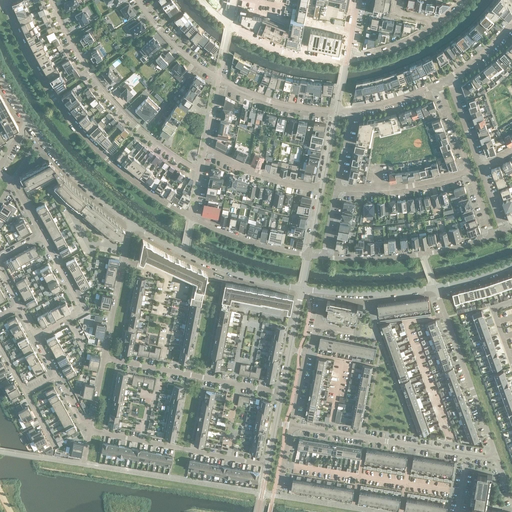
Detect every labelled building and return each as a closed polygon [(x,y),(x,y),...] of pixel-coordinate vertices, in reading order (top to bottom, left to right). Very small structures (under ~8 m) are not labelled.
[(26,5),(30,4),(29,1),(26,0),(18,0),(15,2),(11,3),(13,7),(14,7),(14,9),(23,6),(26,5)] [(69,0),(63,3),(65,6),(64,6),(66,10),(78,4),(76,0),(69,0)] [(166,10),(175,4),(171,0),(168,0),(162,5),(166,10)] [(316,0),(315,4),(313,18),(319,20),(322,6),(325,6),(326,0),(329,0),(340,2),(339,9),(347,11),(349,4),(349,0),(316,0)] [(384,10),(390,11),(392,1),(391,0),(374,0),(373,8),(384,10)] [(418,0),(416,0),(415,10),(421,11),(423,1),(418,0)] [(503,0),(497,0),(491,7),(500,14),(507,5),(503,0)] [(435,3),(427,2),(425,11),(433,12),(435,3)] [(435,13),(439,14),(449,5),(450,4),(443,3),(440,4),(437,4),(435,13)] [(120,5),(116,8),(119,13),(122,11),(127,19),(136,13),(134,9),(132,10),(129,4),(122,8),(120,5)] [(178,9),(175,4),(166,10),(169,15),(178,9)] [(14,9),(18,18),(26,15),(23,6),(14,9)] [(240,8),(239,18),(240,20),(242,21),(245,23),(247,24),(248,25),(249,25),(250,26),(252,27),(253,28),(254,29),(256,29),(257,30),(262,18),(261,17),(253,16),(253,14),(246,13),(247,10),(240,8)] [(491,8),(486,14),(494,21),(499,15),(491,8)] [(84,14),(82,11),(75,15),(75,16),(75,15),(81,25),(81,26),(82,25),(88,21),(86,17),(88,16),(86,13),(84,14)] [(18,18),(19,20),(20,23),(20,24),(21,24),(33,19),(31,13),(18,18)] [(179,23),(181,24),(180,25),(181,25),(187,19),(183,14),(173,20),(177,24),(179,23)] [(486,14),(480,20),(487,26),(488,27),(494,21),(486,14)] [(285,25),(268,18),(267,19),(263,17),(263,18),(262,18),(257,30),(258,31),(261,32),(263,32),(265,33),(267,34),(269,35),(271,36),(274,37),(276,38),(278,39),(279,40),(279,39),(286,42),(289,29),(286,28),(287,27),(285,26),(285,25)] [(372,17),(370,28),(377,29),(379,19),(372,17)] [(179,26),(184,32),(192,24),(187,19),(181,25),(179,26)] [(299,46),(304,21),(294,19),(291,19),(289,29),(286,42),(293,44),(292,44),(299,46)] [(394,22),(381,19),(380,26),(386,27),(385,28),(392,29),(394,22)] [(487,26),(480,20),(475,25),(481,32),(487,26)] [(32,28),(29,21),(21,25),(23,31),(32,28)] [(135,21),(130,24),(131,27),(129,29),(130,31),(129,31),(131,35),(132,34),(134,36),(145,28),(145,27),(144,24),(143,25),(143,24),(142,24),(140,22),(137,23),(135,21)] [(394,33),(400,34),(402,23),(396,22),(394,33)] [(190,37),(197,29),(192,24),(184,32),(190,37)] [(415,26),(404,24),(402,31),(408,32),(408,30),(411,31),(411,29),(415,30),(415,26)] [(475,25),(469,30),(476,39),(482,33),(481,32),(475,25)] [(93,30),(92,27),(83,32),(85,35),(84,35),(82,36),(83,37),(79,39),(83,46),(88,43),(89,43),(92,41),(96,39),(95,39),(90,32),(93,30)] [(35,33),(33,28),(24,32),(26,38),(35,33)] [(195,42),(202,33),(197,29),(190,37),(195,42)] [(311,29),(307,46),(339,52),(343,35),(311,29)] [(476,39),(469,30),(463,36),(470,44),(476,39)] [(57,38),(53,32),(46,35),(49,42),(52,41),(57,38)] [(36,33),(35,33),(26,38),(29,43),(39,39),(36,33)] [(208,38),(202,33),(195,42),(201,46),(208,38)] [(379,33),(377,40),(385,41),(386,34),(379,33)] [(368,37),(367,45),(371,46),(372,45),(374,45),(376,35),(370,34),(369,38),(368,37)] [(469,44),(463,36),(462,36),(457,40),(463,49),(464,49),(465,47),(466,47),(467,46),(468,46),(467,46),(469,44),(470,44),(469,44)] [(43,45),(40,38),(39,38),(39,39),(29,43),(33,51),(42,46),(43,46),(43,45)] [(153,38),(146,44),(145,43),(142,46),(142,47),(142,48),(139,51),(144,56),(141,58),(145,63),(153,56),(150,54),(160,45),(153,38)] [(209,38),(203,45),(208,49),(213,42),(209,38)] [(458,53),(460,52),(460,51),(462,50),(463,49),(457,40),(456,41),(454,43),(451,44),(450,45),(457,54),(458,53)] [(218,45),(214,43),(209,50),(211,52),(211,53),(217,58),(219,46),(218,46),(218,45)] [(101,47),(100,44),(92,49),(93,51),(91,53),(92,55),(90,57),(93,61),(95,59),(96,61),(102,58),(102,57),(103,56),(101,52),(99,48),(101,47)] [(42,46),(33,51),(36,56),(45,51),(43,46),(42,46)] [(456,54),(449,46),(444,50),(450,59),(450,58),(452,57),(453,57),(453,56),(456,54)] [(449,59),(443,50),(437,54),(441,65),(449,59)] [(36,56),(39,62),(48,57),(49,56),(46,51),(45,51),(36,56)] [(160,55),(150,64),(153,68),(159,63),(163,67),(167,63),(168,63),(174,58),(169,52),(163,58),(160,55)] [(504,52),(500,56),(506,63),(511,59),(504,52)] [(240,66),(238,70),(240,71),(245,62),(233,55),(231,67),(235,69),(238,65),(240,66)] [(497,59),(498,60),(497,60),(496,59),(496,60),(504,69),(508,65),(500,56),(500,57),(500,58),(499,57),(497,59)] [(48,57),(39,62),(42,68),(51,63),(52,62),(48,57)] [(431,57),(423,62),(428,72),(428,71),(435,68),(432,57),(431,57)] [(67,60),(61,63),(65,69),(71,64),(68,59),(67,60)] [(498,70),(502,67),(496,60),(492,63),(498,70)] [(176,73),(174,75),(180,82),(183,77),(181,74),(186,69),(183,65),(182,66),(178,62),(172,68),(176,73)] [(251,65),(245,62),(240,71),(241,72),(242,70),(247,73),(246,75),(247,75),(247,74),(251,65)] [(423,62),(416,65),(421,75),(428,72),(423,62)] [(51,63),(42,68),(45,73),(54,68),(51,63)] [(498,70),(492,63),(488,67),(494,74),(498,71),(498,70)] [(65,69),(68,74),(71,72),(75,69),(71,64),(65,69)] [(258,68),(251,65),(247,74),(249,75),(254,78),(258,68)] [(421,75),(416,65),(410,68),(414,78),(421,75)] [(49,79),(59,72),(56,67),(54,68),(45,73),(49,79)] [(488,67),(483,70),(489,78),(494,74),(488,67)] [(109,68),(108,68),(102,73),(102,74),(105,77),(104,77),(105,78),(105,77),(106,79),(106,80),(107,79),(109,83),(110,83),(114,80),(116,83),(122,79),(117,73),(115,75),(109,68)] [(261,81),(265,71),(258,68),(254,78),(261,81)] [(414,78),(410,68),(403,70),(407,81),(414,78)] [(75,69),(71,72),(76,79),(79,76),(75,69)] [(407,81),(403,70),(396,73),(400,83),(407,81)] [(483,70),(479,73),(485,81),(490,78),(489,78),(483,70)] [(272,73),(265,71),(261,81),(268,84),(272,73)] [(62,78),(59,72),(49,79),(52,84),(62,78)] [(276,86),(279,75),(272,73),(268,84),(276,86)] [(393,86),(394,89),(397,89),(396,85),(400,83),(396,73),(390,75),(393,86)] [(485,81),(479,73),(475,77),(480,84),(485,81)] [(192,82),(201,88),(205,81),(196,75),(195,75),(194,77),(195,77),(192,82)] [(276,86),(283,88),(282,88),(283,88),(286,77),(285,77),(279,75),(276,86)] [(393,86),(390,75),(383,77),(386,88),(393,86)] [(62,78),(52,84),(57,92),(66,86),(63,82),(66,80),(64,77),(62,78)] [(293,79),(286,77),(283,88),(291,90),(293,79)] [(376,79),(379,89),(386,88),(383,77),(376,79)] [(481,85),(480,84),(475,77),(470,80),(476,88),(477,89),(481,86),(481,85)] [(300,81),(293,79),(291,90),(298,91),(300,81)] [(369,80),(371,91),(379,89),(376,79),(369,80)] [(362,82),(364,92),(371,91),(369,80),(362,82)] [(470,80),(466,83),(471,91),(476,88),(470,80)] [(307,82),(300,81),(298,91),(306,93),(307,82)] [(201,88),(192,82),(189,87),(190,87),(198,92),(201,88)] [(314,94),(315,83),(307,82),(306,93),(314,94)] [(356,83),(354,94),(364,92),(362,82),(356,83)] [(321,94),(322,83),(315,83),(314,94),(321,94)] [(462,85),(461,86),(465,95),(466,94),(467,94),(470,92),(471,91),(466,83),(465,83),(462,85)] [(130,88),(126,84),(120,88),(123,91),(120,94),(121,94),(119,95),(122,98),(123,97),(124,99),(126,100),(128,101),(131,98),(129,97),(132,94),(128,90),(130,88)] [(323,94),(332,95),(334,84),(324,84),(323,94)] [(198,92),(190,87),(187,92),(195,97),(198,92)] [(72,89),(61,97),(66,104),(66,103),(77,95),(72,89)] [(87,95),(86,96),(90,101),(92,99),(95,97),(91,92),(87,95)] [(192,101),(195,97),(187,92),(184,96),(192,101)] [(13,130),(18,128),(0,94),(0,139),(1,142),(6,139),(5,138),(10,135),(9,134),(14,131),(13,130)] [(66,104),(66,103),(66,104),(70,109),(82,99),(79,94),(77,95),(66,104)] [(183,95),(180,100),(181,101),(188,106),(192,101),(184,96),(183,95)] [(90,101),(89,102),(93,106),(92,106),(92,107),(98,102),(98,101),(98,102),(95,97),(92,99),(90,101)] [(235,102),(225,97),(223,107),(233,109),(235,102)] [(467,101),(469,107),(477,104),(475,98),(467,101)] [(135,110),(147,121),(157,110),(145,99),(135,110)] [(70,109),(74,114),(83,106),(79,101),(70,109)] [(181,101),(178,105),(185,110),(188,106),(181,101)] [(433,101),(427,103),(431,112),(436,109),(433,101)] [(99,102),(95,105),(100,110),(103,107),(99,102)] [(427,103),(422,106),(425,114),(431,112),(427,103)] [(477,104),(469,107),(471,112),(480,109),(478,103),(477,104)] [(178,105),(176,104),(173,108),(182,114),(185,110),(178,105)] [(248,107),(243,105),(241,117),(248,119),(249,110),(247,109),(248,107)] [(83,106),(74,114),(78,119),(87,111),(83,106)] [(422,106),(416,108),(419,116),(425,114),(422,106)] [(182,114),(173,108),(170,113),(179,119),(182,114)] [(254,110),(250,108),(248,120),(251,121),(252,121),(254,121),(257,111),(254,110)] [(416,108),(410,110),(413,118),(419,116),(416,108)] [(230,110),(223,109),(222,113),(222,114),(222,115),(221,119),(228,120),(230,110)] [(480,109),(471,112),(472,117),(481,114),(480,109)] [(410,110),(405,112),(407,120),(408,120),(413,118),(410,110)] [(263,113),(258,111),(255,123),(261,124),(263,113)] [(405,112),(399,114),(401,122),(408,120),(407,120),(405,112)] [(78,119),(83,125),(90,119),(85,113),(78,119)] [(108,113),(105,116),(110,122),(113,118),(108,113)] [(170,113),(167,117),(176,123),(179,119),(170,113)] [(481,114),(472,117),(474,122),(484,119),(482,113),(481,114)] [(276,117),(267,114),(266,117),(265,117),(264,120),(265,121),(265,122),(274,124),(276,117)] [(360,122),(355,143),(369,146),(369,145),(369,146),(370,146),(371,146),(371,145),(370,145),(370,144),(371,144),(374,129),(380,128),(381,135),(399,130),(400,130),(401,130),(401,129),(400,128),(397,114),(390,116),(384,118),(378,119),(374,120),(360,122)] [(97,123),(92,117),(90,119),(83,125),(88,131),(97,123)] [(176,123),(167,117),(164,122),(173,128),(176,123)] [(280,130),(279,135),(282,136),(286,119),(278,117),(276,129),(280,130)] [(440,119),(432,122),(434,128),(434,127),(442,125),(440,119)] [(484,119),(474,122),(476,127),(485,124),(486,124),(484,119)] [(97,123),(88,131),(94,137),(106,125),(101,120),(97,123)] [(298,121),(290,120),(289,128),(286,127),(284,134),(290,135),(291,132),(295,133),(298,121)] [(305,122),(298,121),(296,133),(301,133),(301,134),(302,137),(304,137),(307,124),(305,123),(305,122)] [(161,126),(163,127),(170,132),(173,128),(164,122),(161,126)] [(221,122),(218,133),(227,134),(229,123),(221,122)] [(485,124),(476,127),(478,132),(487,129),(485,124)] [(436,133),(444,130),(442,125),(434,127),(434,128),(434,129),(436,132),(435,132),(436,132),(436,133)] [(157,132),(159,133),(166,138),(170,132),(163,127),(159,133),(158,131),(157,132)] [(94,137),(98,142),(105,135),(107,133),(103,129),(94,137)] [(112,142),(105,148),(110,153),(119,143),(116,140),(121,135),(124,138),(128,133),(124,129),(112,142)] [(478,132),(480,137),(489,134),(487,129),(478,132)] [(436,133),(435,133),(437,139),(438,139),(446,136),(444,130),(436,133)] [(324,136),(315,134),(312,134),(311,140),(322,142),(324,136)] [(480,137),(481,142),(491,139),(489,134),(480,137)] [(112,142),(105,135),(98,142),(105,148),(112,142)] [(438,139),(440,144),(448,141),(446,136),(438,139)] [(491,139),(481,142),(483,147),(493,144),(491,139)] [(226,148),(229,143),(232,144),(232,141),(227,140),(226,140),(226,142),(225,144),(217,140),(215,147),(225,153),(227,149),(226,148)] [(311,140),(309,146),(321,149),(322,142),(311,140)] [(440,144),(442,150),(450,147),(448,141),(440,144)] [(365,147),(355,145),(354,152),(363,153),(364,154),(365,147)] [(450,147),(442,150),(444,156),(452,153),(452,152),(450,147)] [(233,157),(244,161),(247,154),(248,154),(248,153),(247,153),(237,148),(236,149),(237,149),(233,156),(233,157)] [(124,149),(116,158),(121,162),(127,155),(128,153),(124,149)] [(321,151),(311,149),(310,155),(320,157),(321,151)] [(452,153),(444,156),(446,161),(454,158),(452,153)] [(264,157),(255,154),(251,164),(260,168),(264,157)] [(127,155),(121,162),(126,166),(132,159),(127,155)] [(159,159),(156,156),(151,162),(155,165),(157,163),(159,159)] [(126,166),(129,169),(136,160),(133,157),(132,159),(126,166)] [(129,169),(132,172),(139,162),(136,160),(129,169)] [(48,161),(19,177),(26,189),(55,173),(59,181),(52,188),(63,200),(112,241),(114,239),(122,241),(124,230),(75,188),(48,161)] [(288,166),(282,165),(282,162),(278,161),(278,163),(277,167),(281,168),(280,174),(286,176),(287,170),(288,166)] [(511,173),(511,164),(510,161),(502,165),(507,175),(511,173)] [(142,165),(139,162),(132,172),(135,174),(142,165)] [(306,162),(305,169),(317,172),(318,164),(306,162)] [(298,168),(292,167),(292,165),(288,164),(288,166),(287,170),(291,170),(290,177),(296,178),(298,168)] [(146,167),(142,165),(135,174),(138,177),(146,167)] [(431,165),(425,166),(425,168),(427,177),(433,175),(431,167),(431,165)] [(431,167),(433,175),(439,174),(437,166),(431,167)] [(143,180),(150,172),(151,171),(146,167),(138,177),(143,180)] [(221,170),(215,167),(215,169),(211,168),(210,174),(220,176),(221,170)] [(491,170),(494,178),(503,175),(500,167),(491,170)] [(304,171),(303,179),(315,181),(316,174),(304,171)] [(150,172),(143,180),(149,184),(155,176),(150,172)] [(179,172),(175,179),(180,182),(184,175),(179,172)] [(160,179),(155,175),(149,184),(154,188),(160,179)] [(230,176),(228,186),(235,188),(237,177),(233,175),(233,176),(230,176)] [(221,180),(210,177),(208,185),(220,187),(221,180)] [(242,178),(238,177),(236,189),(236,187),(247,189),(247,191),(248,191),(249,182),(242,179),(242,178)] [(498,189),(506,186),(503,177),(495,180),(498,189)] [(165,182),(160,179),(154,188),(159,191),(165,182)] [(171,185),(166,181),(165,182),(159,191),(165,195),(170,186),(171,185)] [(256,184),(252,183),(252,185),(250,184),(248,195),(254,196),(254,195),(256,185),(256,184)] [(207,191),(217,193),(218,187),(208,185),(207,191)] [(264,187),(257,185),(255,195),(259,196),(259,197),(262,198),(262,197),(262,196),(264,187)] [(170,186),(165,195),(170,198),(176,190),(170,186)] [(464,186),(454,190),(456,195),(466,192),(464,186)] [(271,190),(271,189),(266,188),(264,198),(265,198),(265,200),(269,201),(270,199),(271,200),(273,190),(271,190)] [(170,198),(176,202),(181,193),(176,190),(170,198)] [(186,193),(182,191),(181,193),(176,202),(181,205),(184,201),(183,200),(184,198),(183,198),(186,193)] [(284,193),(276,191),(273,202),(280,204),(279,209),(282,210),(283,204),(282,204),(284,193)] [(206,198),(217,200),(218,197),(215,197),(216,193),(207,192),(206,198)] [(449,204),(446,192),(439,194),(442,205),(449,204)] [(190,196),(186,193),(183,198),(184,198),(183,200),(184,201),(181,205),(187,208),(190,196)] [(440,205),(438,194),(432,195),(434,207),(436,206),(436,208),(439,208),(439,206),(440,205)] [(311,199),(302,197),(301,203),(310,205),(311,199)] [(416,198),(417,209),(424,208),(422,197),(416,198)] [(469,201),(468,198),(458,201),(460,207),(470,204),(470,203),(470,204),(469,202),(469,201)] [(503,202),(506,211),(511,208),(511,201),(511,199),(503,202)] [(405,200),(397,201),(398,210),(406,209),(405,200)] [(355,204),(344,202),(343,207),(344,207),(343,210),(345,210),(345,213),(351,214),(352,211),(353,212),(355,204)] [(385,208),(384,202),(377,202),(377,204),(376,204),(377,208),(378,208),(378,214),(384,213),(385,215),(388,215),(388,208),(385,208)] [(366,215),(366,218),(372,218),(372,215),(374,214),(373,204),(372,204),(372,203),(366,203),(366,204),(364,204),(365,215),(366,215)] [(3,204),(0,208),(0,209),(8,214),(11,216),(16,208),(8,204),(7,206),(3,204)] [(38,212),(38,213),(47,208),(45,204),(36,208),(37,210),(36,210),(37,212),(38,212)] [(310,206),(298,204),(297,210),(309,213),(310,206)] [(470,204),(460,207),(462,213),(472,209),(471,206),(470,206),(470,204)] [(209,216),(209,215),(211,216),(215,217),(216,213),(216,214),(216,213),(216,211),(217,211),(216,211),(217,207),(217,208),(217,207),(213,207),(213,206),(210,206),(206,205),(205,208),(205,209),(205,211),(204,211),(205,211),(204,214),(204,215),(209,215),(209,216)] [(47,208),(38,213),(41,217),(50,213),(47,208)] [(0,209),(0,216),(5,219),(8,214),(0,209)] [(306,227),(308,216),(303,215),(304,212),(297,211),(296,215),(299,215),(299,218),(297,218),(297,222),(298,222),(298,225),(306,227)] [(472,211),(463,214),(465,220),(474,216),(474,217),(475,216),(473,211),(472,211)] [(50,213),(41,217),(44,223),(53,218),(50,213)] [(226,226),(228,215),(222,214),(220,223),(220,224),(226,226)] [(342,214),(340,221),(351,223),(351,226),(354,226),(355,223),(351,222),(353,216),(342,214)] [(229,227),(235,229),(237,217),(231,216),(229,227)] [(53,218),(44,223),(46,227),(55,222),(53,218)] [(475,218),(464,222),(466,227),(477,223),(475,218)] [(248,221),(241,219),(239,226),(237,226),(237,229),(239,229),(238,231),(239,231),(239,230),(241,231),(241,232),(245,233),(248,221)] [(24,220),(13,226),(16,231),(27,225),(24,220)] [(55,222),(46,227),(49,232),(58,227),(55,222)] [(252,235),(256,225),(250,223),(247,234),(252,235)] [(351,226),(340,223),(339,229),(350,232),(351,226)] [(452,242),(460,239),(459,235),(457,228),(456,224),(452,225),(453,229),(449,230),(452,242)] [(27,225),(16,231),(18,236),(16,237),(18,240),(23,238),(21,235),(30,231),(27,225)] [(256,225),(252,235),(258,237),(261,227),(256,225)] [(478,225),(467,229),(469,236),(480,232),(478,225)] [(306,228),(295,226),(293,233),(304,235),(306,228)] [(58,227),(49,232),(51,236),(60,232),(58,227)] [(427,232),(430,246),(437,245),(436,241),(439,240),(437,227),(433,227),(434,231),(427,232)] [(267,234),(266,239),(275,241),(277,229),(271,228),(269,235),(267,234)] [(283,230),(277,229),(275,241),(284,243),(285,238),(282,237),(283,230)] [(339,230),(337,236),(347,238),(349,232),(339,230)] [(60,232),(51,236),(54,242),(63,237),(60,232)] [(409,249),(406,232),(403,232),(403,238),(400,238),(402,250),(409,249)] [(439,233),(442,244),(449,242),(447,232),(439,233)] [(365,234),(361,234),(361,240),(358,240),(358,243),(356,243),(356,247),(355,247),(355,252),(360,252),(360,251),(361,251),(361,252),(363,252),(363,247),(364,247),(364,241),(365,241),(365,239),(365,234)] [(418,234),(411,235),(413,249),(420,248),(418,234)] [(428,247),(426,235),(419,236),(421,248),(428,247)] [(63,237),(54,242),(57,246),(65,241),(63,237)] [(292,245),(302,247),(303,240),(294,238),(292,245)] [(335,247),(338,247),(339,249),(339,251),(348,252),(348,246),(343,246),(342,244),(342,240),(337,239),(335,247)] [(370,239),(365,239),(365,241),(365,245),(368,245),(368,252),(374,252),(374,242),(374,241),(370,241),(370,239)] [(189,302),(191,303),(200,304),(206,272),(202,270),(201,269),(198,269),(191,265),(189,264),(187,263),(180,260),(178,259),(176,258),(172,257),(168,255),(167,253),(164,253),(152,246),(150,244),(148,243),(146,242),(142,240),(138,260),(142,262),(144,259),(194,282),(189,302)] [(65,241),(57,246),(59,251),(68,246),(65,241)] [(34,246),(29,249),(35,260),(40,257),(34,246)] [(68,246),(59,251),(60,252),(59,253),(60,254),(61,254),(62,256),(70,251),(68,246)] [(29,249),(24,251),(30,262),(31,262),(29,260),(33,258),(35,260),(29,249)] [(24,251),(20,254),(26,265),(30,262),(24,251)] [(20,254),(15,256),(20,265),(24,263),(25,265),(26,265),(20,254)] [(20,265),(15,256),(11,259),(15,267),(20,265)] [(74,258),(66,263),(67,264),(66,265),(67,266),(68,266),(68,268),(77,263),(74,258)] [(8,260),(6,261),(11,270),(15,267),(11,259),(9,259),(7,260),(8,260)] [(71,272),(79,267),(77,263),(68,268),(71,272)] [(48,265),(40,270),(42,275),(51,270),(50,268),(51,268),(50,266),(49,267),(48,265)] [(73,276),(82,272),(79,267),(71,272),(73,276)] [(53,274),(51,270),(42,275),(45,279),(53,274)] [(76,281),(84,276),(82,272),(73,276),(76,281)] [(53,274),(45,279),(47,284),(56,279),(53,274)] [(78,286),(87,281),(84,276),(76,281),(78,286)] [(26,277),(15,283),(18,289),(29,283),(26,277)] [(503,289),(508,287),(505,278),(499,280),(503,289)] [(47,284),(50,288),(58,283),(56,279),(47,284)] [(105,279),(104,285),(113,287),(115,281),(105,279)] [(498,291),(503,289),(499,280),(494,281),(498,291)] [(78,286),(81,291),(90,286),(87,281),(78,286)] [(492,292),(498,291),(494,281),(489,283),(492,292)] [(18,289),(21,293),(29,288),(27,284),(29,283),(18,289)] [(58,283),(50,288),(53,294),(61,289),(58,283)] [(221,308),(229,310),(232,298),(263,304),(263,303),(288,308),(287,312),(291,312),(294,296),(289,295),(287,295),(285,295),(277,293),(275,292),(273,292),(265,291),(263,290),(261,290),(253,288),(251,287),(249,287),(234,285),(232,284),(230,284),(226,283),(221,308)] [(492,292),(489,283),(484,285),(487,294),(492,292)] [(23,298),(32,293),(29,288),(21,293),(23,298)] [(26,302),(34,298),(32,293),(23,298),(26,302)] [(100,293),(98,299),(110,302),(112,296),(100,293)] [(37,302),(34,298),(26,302),(27,304),(26,304),(27,306),(27,305),(28,307),(37,302)] [(98,299),(97,305),(109,308),(110,302),(98,299)] [(330,301),(327,300),(326,305),(324,315),(359,321),(360,314),(361,315),(362,312),(363,306),(357,305),(357,307),(354,306),(353,305),(353,306),(348,305),(347,304),(347,305),(342,304),(342,303),(341,303),(336,302),(335,302),(330,301)] [(65,302),(60,305),(65,314),(70,311),(65,302)] [(60,305),(55,308),(60,317),(65,314),(60,305)] [(55,308),(51,310),(56,319),(60,317),(55,308)] [(51,310),(46,313),(51,321),(56,319),(51,310)] [(480,317),(483,316),(481,310),(472,314),(474,319),(480,317)] [(46,313),(42,315),(46,324),(51,321),(46,313)] [(46,324),(42,315),(37,318),(42,327),(43,326),(44,326),(45,325),(46,324)] [(485,321),(483,316),(480,317),(474,319),(476,324),(485,321)] [(9,327),(7,328),(7,329),(18,323),(15,317),(7,322),(9,327)] [(425,324),(427,330),(428,330),(438,326),(436,320),(425,324)] [(487,326),(485,321),(476,324),(478,329),(487,326)] [(94,322),(93,328),(105,330),(106,324),(94,322)] [(18,323),(7,329),(10,333),(21,327),(18,323)] [(380,326),(382,332),(392,329),(389,323),(380,326)] [(438,326),(428,330),(430,334),(440,331),(438,326)] [(480,334),(489,331),(487,326),(478,329),(480,334)] [(23,332),(21,327),(10,333),(12,332),(14,336),(23,332)] [(89,327),(88,334),(104,337),(105,330),(93,328),(89,327)] [(430,334),(432,339),(441,336),(440,331),(430,334)] [(482,339),(491,336),(489,331),(480,334),(482,339)] [(26,336),(23,332),(14,336),(17,341),(15,342),(26,336)] [(384,337),(386,342),(395,338),(393,333),(384,337)] [(55,335),(46,340),(47,342),(48,344),(48,343),(49,345),(58,340),(55,335)] [(26,338),(26,336),(15,342),(17,347),(28,341),(27,339),(28,339),(27,337),(26,338)] [(432,339),(434,344),(443,340),(441,336),(432,339)] [(493,341),(491,336),(482,339),(483,344),(493,341)] [(58,340),(49,345),(52,349),(60,345),(58,340)] [(443,340),(434,344),(435,349),(445,345),(443,340)] [(28,341),(17,347),(20,352),(31,346),(28,341)] [(134,343),(124,341),(122,352),(131,353),(131,350),(133,351),(134,343)] [(493,341),(483,344),(485,350),(494,346),(493,341)] [(139,344),(138,352),(137,355),(148,357),(149,351),(144,350),(145,345),(139,344)] [(60,345),(52,349),(54,354),(63,349),(60,345)] [(435,349),(437,354),(447,350),(445,345),(435,349)] [(34,351),(31,346),(20,352),(22,351),(25,355),(34,351)] [(494,346),(485,350),(487,355),(496,351),(494,346)] [(154,352),(149,351),(148,357),(159,359),(161,348),(155,347),(154,352)] [(389,351),(391,356),(400,352),(398,347),(389,351)] [(63,349),(54,354),(57,359),(68,353),(65,354),(63,349)] [(180,350),(179,358),(178,361),(187,363),(189,352),(191,353),(191,352),(180,350)] [(437,354),(439,358),(448,355),(447,350),(437,354)] [(34,352),(34,351),(25,355),(27,360),(36,355),(35,354),(36,353),(35,352),(34,352)] [(496,351),(487,355),(489,360),(498,356),(496,351)] [(68,353),(57,359),(59,364),(70,358),(68,353)] [(38,359),(36,355),(27,360),(30,364),(38,359)] [(448,355),(439,358),(440,363),(441,363),(450,360),(448,355)] [(222,358),(211,356),(211,357),(213,357),(211,367),(220,369),(220,366),(222,358)] [(498,356),(489,360),(491,365),(500,361),(498,356)] [(392,360),(394,365),(404,362),(402,357),(392,360)] [(59,364),(62,368),(71,364),(68,359),(70,358),(59,364)] [(41,364),(38,359),(30,364),(32,369),(30,370),(41,364)] [(440,363),(439,363),(441,370),(452,366),(450,360),(441,363),(440,363)] [(493,370),(502,367),(500,361),(491,365),(493,370)] [(394,365),(396,370),(405,367),(404,362),(394,365)] [(44,370),(41,364),(30,370),(33,376),(44,370)] [(71,364),(62,368),(63,370),(62,370),(63,372),(64,371),(64,373),(73,368),(71,364)] [(239,374),(249,377),(251,371),(245,370),(246,365),(241,364),(239,374)] [(262,368),(257,367),(256,372),(251,371),(249,377),(260,379),(261,376),(262,368)] [(444,371),(446,376),(455,373),(453,367),(444,371)] [(64,373),(67,378),(76,374),(73,368),(64,373)] [(266,377),(265,380),(274,381),(277,371),(267,369),(266,377)] [(126,376),(127,373),(118,371),(116,382),(125,384),(126,376)] [(400,381),(409,377),(407,371),(398,375),(400,381)] [(496,380),(505,377),(504,371),(494,375),(496,380)] [(446,376),(447,381),(456,377),(455,373),(446,376)] [(133,374),(133,377),(131,385),(137,386),(138,381),(143,382),(144,376),(133,374)] [(155,379),(144,376),(143,382),(148,383),(147,388),(153,389),(155,379)] [(447,381),(449,385),(458,382),(456,377),(447,381)] [(498,385),(507,382),(505,377),(496,380),(498,385)] [(2,382),(7,392),(17,387),(14,381),(9,384),(7,379),(2,382)] [(400,382),(402,387),(411,384),(409,379),(400,382)] [(449,385),(451,390),(460,387),(458,382),(449,385)] [(500,390),(509,387),(507,382),(498,385),(500,390)] [(82,383),(81,389),(93,391),(94,385),(82,383)] [(402,387),(404,392),(413,389),(415,388),(413,383),(411,384),(402,387)] [(171,395),(176,396),(182,397),(181,397),(181,395),(182,389),(183,386),(178,385),(174,385),(173,388),(172,395),(171,395)] [(7,392),(13,402),(18,400),(15,395),(20,392),(17,387),(7,392)] [(53,387),(43,393),(46,398),(56,392),(53,387)] [(453,395),(462,392),(460,387),(451,390),(453,395)] [(502,395),(511,392),(509,387),(500,390),(502,395)] [(415,388),(413,389),(404,392),(406,397),(415,394),(416,393),(415,388)] [(81,389),(80,395),(92,397),(93,391),(81,389)] [(203,401),(203,402),(209,403),(214,404),(214,403),(213,403),(215,396),(215,393),(211,392),(206,391),(206,394),(204,399),(204,401),(203,401)] [(57,394),(56,392),(46,398),(46,399),(48,397),(50,402),(59,397),(58,396),(59,395),(58,393),(57,394)] [(454,400),(463,396),(462,392),(453,395),(451,395),(453,401),(454,400)] [(504,400),(511,397),(511,394),(511,392),(502,395),(504,400)] [(415,394),(406,397),(407,402),(416,399),(415,394)] [(244,402),(249,403),(250,397),(239,395),(237,406),(243,407),(244,402)] [(454,400),(456,405),(465,401),(463,396),(454,400)] [(50,402),(53,406),(61,401),(59,397),(50,402)] [(407,402),(409,407),(418,403),(416,399),(407,402)] [(53,406),(55,411),(64,406),(61,401),(53,406)] [(456,405),(458,409),(467,406),(465,401),(456,405)] [(420,408),(418,403),(409,407),(411,411),(420,408)] [(18,412),(21,417),(30,412),(27,406),(23,409),(21,406),(20,404),(15,407),(18,412)] [(55,411),(58,415),(66,411),(64,406),(55,411)] [(458,409),(460,414),(469,411),(467,406),(458,409)] [(422,413),(420,408),(411,411),(413,416),(422,413)] [(69,415),(66,411),(58,415),(60,420),(58,421),(69,415)] [(460,414),(461,419),(470,416),(469,411),(460,414)] [(29,420),(33,417),(30,412),(21,417),(26,427),(31,424),(29,420)] [(413,416),(414,421),(423,418),(425,417),(423,412),(422,413),(413,416)] [(69,415),(58,421),(60,426),(71,420),(69,415)] [(461,419),(463,424),(472,420),(470,416),(461,419)] [(414,421),(416,426),(425,423),(427,422),(425,417),(423,418),(414,421)] [(352,419),(351,425),(361,427),(362,421),(352,419)] [(71,420),(60,426),(63,424),(65,429),(74,424),(71,420)] [(463,424),(465,428),(474,425),(472,420),(463,424)] [(427,422),(425,423),(416,426),(418,431),(427,427),(429,427),(427,422)] [(74,424),(65,429),(68,434),(76,429),(76,427),(75,425),(75,426),(74,424)] [(465,428),(466,433),(475,430),(474,425),(465,428)] [(429,427),(427,427),(418,431),(420,436),(429,432),(430,432),(429,427)] [(28,431),(34,441),(44,436),(41,430),(36,433),(33,428),(28,431)] [(466,433),(468,438),(477,435),(475,430),(466,433)] [(479,440),(477,435),(468,438),(470,443),(479,440)] [(47,441),(44,436),(34,441),(39,451),(44,448),(42,444),(47,441)] [(71,441),(70,447),(72,447),(82,449),(83,443),(73,441),(71,441)] [(70,447),(68,453),(71,453),(81,455),(82,449),(72,447),(70,447)] [(492,475),(487,474),(487,476),(484,476),(482,476),(480,475),(477,475),(471,511),(509,511),(508,511),(486,509),(491,478),(492,478),(492,475)]
